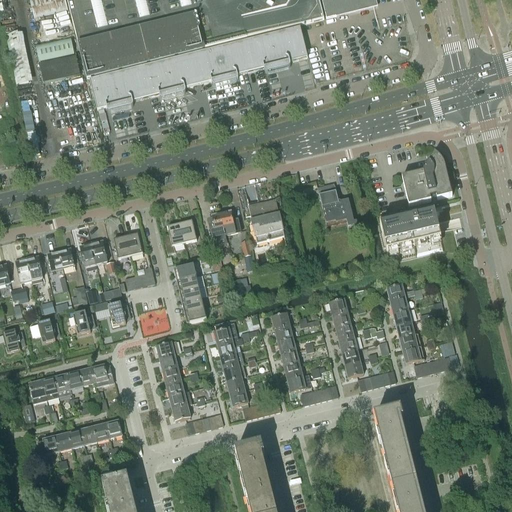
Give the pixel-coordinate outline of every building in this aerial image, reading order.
[(69,9),(66,0),(29,0),(34,18),(69,9)] [(66,0),(86,80),(247,40),(247,39),(301,26),(324,20),(318,0),(66,0)] [(374,8),(372,0),(321,0),(326,20),(336,17),(374,8)] [(264,70),(264,73),(265,73),(265,74),(266,75),(267,75),(268,75),(288,70),(289,69),(290,69),(290,68),(290,67),(290,64),(308,59),(300,29),(256,40),(264,70)] [(22,34),(7,37),(17,87),(32,83),(22,34)] [(237,77),(264,70),(256,40),(90,82),(97,112),(98,112),(107,110),(107,112),(107,113),(108,113),(108,114),(109,114),(110,115),(111,114),(131,109),(132,109),(133,108),(133,107),(133,106),(133,103),(159,97),(160,99),(160,100),(161,101),(162,101),(163,101),(184,96),(185,95),(186,94),(186,93),(185,90),(211,84),(212,86),(212,87),(213,87),(213,88),(214,88),(215,88),(236,83),(237,83),(237,82),(238,82),(238,81),(238,80),(237,77)] [(37,49),(40,64),(75,57),(71,42),(37,49)] [(77,58),(39,66),(49,109),(62,106),(64,116),(76,113),(78,123),(71,124),(75,141),(88,138),(87,135),(96,133),(93,118),(92,118),(77,58)] [(21,96),(25,104),(33,99),(29,92),(21,96)] [(32,114),(25,115),(28,134),(35,132),(32,114)] [(36,135),(29,136),(33,158),(40,157),(36,135)] [(452,198),(445,168),(444,167),(444,165),(443,163),(442,161),(441,160),(439,158),(438,157),(436,156),(435,155),(423,174),(402,179),(409,208),(431,203),(430,200),(436,198),(437,201),(452,198)] [(354,223),(348,201),(338,203),(334,186),(328,187),(328,188),(325,189),(325,188),(317,190),(326,225),(336,223),(336,225),(346,222),(348,229),(357,227),(356,222),(354,223)] [(275,202),(249,208),(248,208),(257,245),(267,243),(270,243),(269,242),(284,239),(275,202)] [(224,215),(222,216),(227,237),(240,234),(238,221),(233,223),(231,214),(229,214),(229,213),(224,214),(224,215)] [(434,213),(380,226),(382,236),(380,237),(384,252),(386,251),(390,268),(444,255),(434,213)] [(227,237),(222,216),(219,216),(219,215),(214,216),(214,217),(212,218),(214,227),(209,228),(212,240),(214,249),(227,246),(225,237),(227,237)] [(192,223),(180,226),(184,245),(197,242),(192,223)] [(184,245),(180,226),(168,228),(170,237),(163,238),(167,256),(175,255),(173,248),(184,245)] [(143,255),(138,235),(126,238),(130,258),(143,255)] [(130,258),(126,238),(113,241),(115,248),(118,261),(121,261),(130,258)] [(98,243),(91,245),(95,262),(96,268),(103,266),(103,264),(107,263),(102,244),(98,245),(98,243)] [(244,258),(251,256),(248,244),(241,245),(244,258)] [(84,265),(95,262),(91,245),(84,247),(84,248),(80,249),(84,265)] [(66,251),(59,253),(63,270),(74,268),(70,251),(66,252),(66,251)] [(52,273),(63,270),(59,253),(51,254),(52,256),(48,257),(52,273)] [(207,253),(199,255),(201,265),(209,263),(207,253)] [(211,258),(214,273),(223,271),(219,256),(211,258)] [(244,260),(247,274),(255,272),(252,258),(244,260)] [(43,280),(38,259),(34,260),(34,259),(27,260),(31,278),(32,283),(43,280)] [(32,283),(31,278),(27,260),(19,262),(20,264),(16,265),(21,286),(32,283)] [(113,264),(107,266),(109,277),(116,275),(113,264)] [(1,267),(0,266),(0,287),(10,285),(6,267),(2,268),(1,267)] [(194,267),(174,271),(176,282),(196,278),(194,267)] [(151,269),(144,271),(145,276),(149,288),(155,286),(151,269)] [(145,276),(139,278),(142,289),(149,288),(145,276)] [(202,298),(207,297),(203,277),(198,278),(202,298)] [(139,278),(132,280),(134,291),(142,289),(139,278)] [(196,278),(176,282),(179,293),(199,289),(196,278)] [(132,280),(125,281),(128,293),(134,291),(132,280)] [(405,300),(414,297),(413,293),(404,295),(402,287),(387,291),(390,304),(405,300)] [(75,291),(78,306),(87,304),(84,289),(75,291)] [(199,289),(179,293),(181,304),(201,300),(199,289)] [(25,290),(17,292),(19,302),(20,305),(29,303),(25,290)] [(86,293),(87,296),(89,306),(99,304),(97,298),(96,291),(86,293)] [(119,291),(104,295),(106,303),(121,299),(119,291)] [(19,302),(17,292),(11,293),(13,303),(19,302)] [(201,300),(181,304),(184,315),(204,310),(201,300)] [(408,312),(405,300),(390,304),(393,316),(408,312)] [(329,305),(332,319),(347,315),(344,301),(329,305)] [(42,309),(40,310),(42,316),(44,316),(44,317),(55,314),(52,305),(42,308),(42,309)] [(121,305),(108,308),(113,329),(126,326),(125,322),(131,320),(127,308),(122,309),(121,305)] [(20,308),(14,310),(16,321),(22,320),(20,308)] [(204,310),(184,315),(187,326),(207,321),(204,310)] [(408,312),(393,316),(396,328),(411,325),(408,312)] [(85,314),(73,317),(78,338),(91,335),(90,331),(92,330),(95,329),(92,317),(86,318),(85,314)] [(347,315),(332,319),(336,331),(351,327),(347,315)] [(272,320),(275,333),(290,329),(286,316),(272,320)] [(38,326),(43,346),(55,343),(55,339),(57,339),(60,338),(57,325),(51,327),(50,323),(45,324),(38,326)] [(411,325),(396,328),(399,341),(414,337),(411,325)] [(351,327),(336,331),(339,343),(354,340),(351,327)] [(290,329),(275,333),(278,345),(293,342),(290,329)] [(232,343),(229,330),(214,334),(217,347),(232,343)] [(15,332),(3,335),(8,355),(20,352),(19,348),(21,348),(25,347),(22,334),(16,336),(15,332)] [(376,334),(375,334),(377,342),(385,340),(383,332),(376,334)] [(414,337),(399,341),(402,354),(421,349),(418,336),(414,337)] [(354,340),(339,343),(342,356),(357,352),(354,340)] [(235,356),(234,349),(243,347),(243,345),(242,341),(232,343),(217,347),(220,360),(235,356)] [(293,342),(278,345),(281,358),(296,354),(293,342)] [(441,346),(443,358),(455,355),(453,343),(441,346)] [(159,361),(174,357),(179,356),(176,344),(156,349),(159,361)] [(421,349),(402,354),(406,366),(424,362),(421,349)] [(357,352),(342,356),(345,368),(360,365),(357,352)] [(296,354),(281,358),(284,370),(299,367),(296,354)] [(235,356),(220,360),(223,372),(238,368),(235,356)] [(177,370),(174,357),(159,361),(162,373),(177,370)] [(449,360),(443,361),(446,373),(452,371),(449,360)] [(443,361),(437,362),(440,374),(446,373),(443,361)] [(437,362),(432,364),(435,376),(440,374),(437,362)] [(432,364),(426,365),(429,377),(435,376),(432,364)] [(360,365),(345,368),(348,381),(363,377),(360,365)] [(426,365),(420,367),(423,379),(429,377),(426,365)] [(114,385),(110,368),(105,370),(105,367),(92,371),(96,385),(97,389),(114,385)] [(299,367),(284,370),(287,383),(302,379),(299,367)] [(420,367),(414,368),(417,380),(423,379),(420,367)] [(238,368),(223,372),(227,384),(242,381),(238,368)] [(177,370),(162,373),(166,386),(181,382),(177,370)] [(96,385),(92,371),(80,374),(84,389),(96,385)] [(84,389),(80,374),(67,377),(71,392),(84,389)] [(393,374),(387,375),(390,387),(396,385),(393,374)] [(387,375),(381,377),(384,388),(390,387),(387,375)] [(71,392),(67,377),(54,380),(58,395),(60,400),(72,397),(71,392)] [(381,377),(375,378),(378,390),(384,388),(381,377)] [(375,378),(369,380),(372,391),(378,390),(375,378)] [(302,379),(287,383),(291,395),(305,392),(302,379)] [(58,395),(54,380),(42,383),(46,398),(58,395)] [(369,380),(363,381),(366,393),(372,391),(369,380)] [(242,381),(227,384),(230,397),(245,393),(242,381)] [(358,383),(361,394),(366,393),(363,381),(358,383)] [(181,382),(166,386),(169,399),(184,395),(181,382)] [(33,401),(46,398),(42,383),(29,386),(33,401)] [(335,388),(329,390),(332,401),(338,400),(335,388)] [(329,390),(323,391),(326,403),(332,401),(329,390)] [(323,391),(317,393),(320,404),(326,403),(323,391)] [(245,393),(230,397),(233,410),(248,406),(245,393)] [(317,393),(312,394),(315,406),(320,404),(317,393)] [(312,394),(306,396),(309,407),(315,406),(312,394)] [(184,395),(169,399),(172,411),(187,407),(184,395)] [(300,397),(303,409),(309,407),(306,396),(300,397)] [(278,403),(272,404),(275,416),(281,414),(278,403)] [(272,404),(266,406),(269,417),(275,416),(272,404)] [(266,406),(260,407),(263,419),(269,417),(266,406)] [(187,407),(172,411),(175,424),(190,420),(187,407)] [(260,407),(254,409),(257,420),(263,419),(260,407)] [(254,409),(248,410),(251,422),(257,420),(254,409)] [(243,411),(246,423),(251,422),(248,410),(243,411)] [(423,511),(418,493),(401,422),(403,422),(401,412),(374,419),(397,511),(423,511)] [(220,417),(213,419),(217,430),(223,429),(220,417)] [(33,418),(24,420),(26,426),(34,424),(33,418)] [(213,419),(208,420),(211,432),(217,430),(213,419)] [(208,420),(203,421),(206,433),(211,432),(208,420)] [(203,421),(197,423),(200,435),(206,433),(203,421)] [(119,423),(106,426),(110,441),(122,438),(119,423)] [(197,423),(191,424),(194,436),(200,435),(197,423)] [(185,426),(188,437),(194,436),(191,424),(185,426)] [(106,426),(94,429),(97,444),(110,441),(106,426)] [(94,429),(81,432),(85,447),(97,444),(94,429)] [(81,432),(69,436),(72,451),(85,447),(81,432)] [(69,436),(56,439),(60,454),(72,451),(69,436)] [(56,439),(43,442),(43,443),(37,444),(42,463),(48,462),(47,457),(60,454),(56,439)] [(275,511),(262,459),(264,458),(262,447),(235,454),(249,511),(275,511)] [(135,511),(128,480),(103,487),(108,511),(135,511)]
